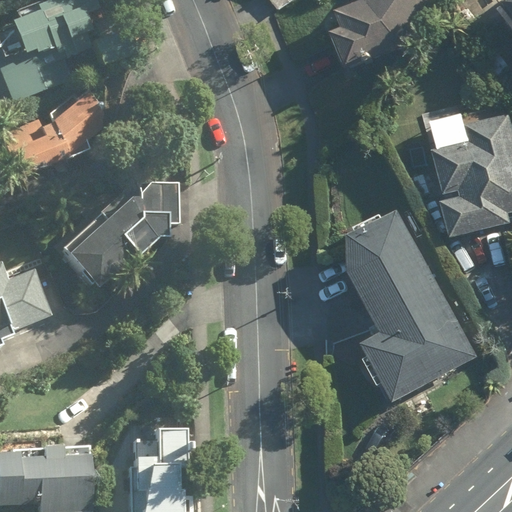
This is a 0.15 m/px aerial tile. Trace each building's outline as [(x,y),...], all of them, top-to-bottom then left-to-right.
[(51,0),(13,17),(18,26),(0,33),(0,86),(9,109),(75,83),(66,62),(91,51),(85,38),(93,34),(85,15),(105,6),(102,0),(51,0)] [(353,71),(411,49),(418,40),(442,0),(374,0),(372,5),(340,17),(346,33),(340,36),(353,71)] [(93,48),(101,70),(145,53),(137,31),(93,48)] [(0,129),(0,157),(11,184),(114,142),(93,92),(0,129)] [(511,117),(474,102),(425,114),(456,240),(511,226),(511,117)] [(137,263),(160,242),(168,243),(169,234),(183,220),(149,184),(105,225),(99,219),(61,255),(98,295),(135,260),(137,263)] [(403,217),(356,243),(354,276),(387,337),(367,348),(398,405),(482,359),(403,217)] [(0,278),(0,354),(2,353),(0,349),(0,344),(49,325),(29,272),(1,282),(0,278)] [(192,511),(195,435),(158,434),(157,462),(133,462),(133,469),(126,469),(125,511),(192,511)] [(91,511),(91,457),(62,457),(62,450),(44,450),(45,460),(22,461),(22,455),(0,455),(0,509),(41,509),(41,511),(91,511)]
